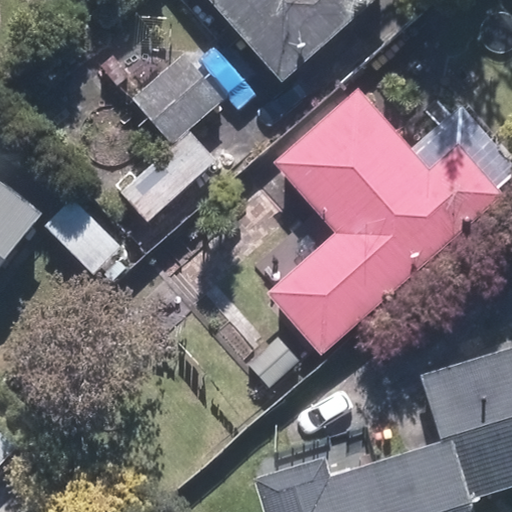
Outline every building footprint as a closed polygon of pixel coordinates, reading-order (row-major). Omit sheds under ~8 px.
[(214,0),(289,85),(387,0),(214,0)] [(192,133),(227,104),(238,118),(267,95),(222,40),(199,59),(191,49),(133,96),(172,144),(119,187),(151,227),(222,170),(192,133)] [(327,358),(509,194),(499,184),(511,172),(511,159),(470,113),(426,153),(366,86),(276,166),(336,234),(269,294),(327,358)] [(0,272),(46,215),(10,187),(22,171),(0,152),(0,272)] [(73,196),(47,224),(102,275),(128,247),(73,196)] [(511,354),(437,377),(455,435),(475,501),(511,490),(511,354)] [(0,468),(23,441),(0,421),(0,468)] [(363,443),(254,477),(264,511),(478,511),(475,501),(455,435),(369,461),(363,443)]
